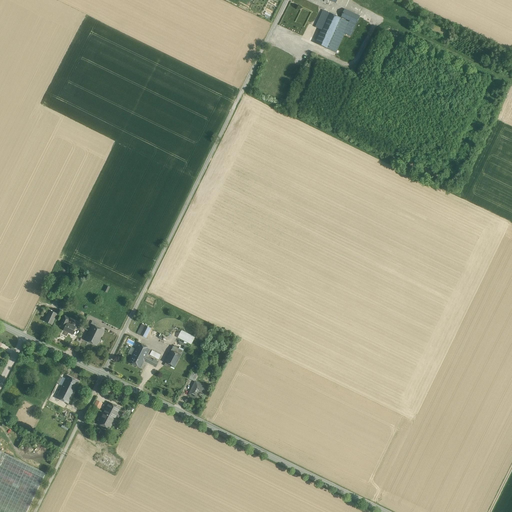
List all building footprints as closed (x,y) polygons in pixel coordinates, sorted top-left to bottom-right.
[(354,14),(344,9),(341,17),(350,21),(351,22),(354,14)] [(323,10),(315,27),(321,30),(329,13),(323,10)] [(321,30),(315,43),(327,48),(340,18),(329,13),(321,30)] [(349,22),(340,18),(327,48),(336,53),(344,33),(351,36),(356,24),(360,17),(360,16),(354,14),(351,22),(350,21),(349,22)] [(57,314),(50,311),(45,321),(52,324),(57,314)] [(70,319),(65,316),(60,326),(65,328),(64,330),(67,332),(68,332),(72,334),(76,327),(67,323),(70,319)] [(96,326),(92,324),(92,325),(85,340),(97,346),(104,330),(96,326)] [(150,328),(142,324),(137,333),(146,338),(150,328)] [(195,337),(181,330),(178,337),(191,344),(195,337)] [(150,349),(138,343),(135,348),(132,355),(128,362),(140,368),(144,360),(156,367),(159,362),(153,359),(153,360),(146,356),(150,349)] [(173,346),(165,362),(171,365),(175,367),(183,352),(173,346)] [(152,350),(150,355),(159,359),(161,355),(152,350)] [(79,381),(68,375),(67,378),(64,383),(57,398),(68,404),(79,381)] [(207,387),(195,382),(189,394),(196,398),(199,392),(204,394),(207,387)] [(87,395),(80,391),(76,399),(83,403),(87,395)] [(102,403),(96,400),(93,406),(99,409),(102,403)] [(121,408),(109,402),(97,424),(110,430),(121,408)] [(26,511),(46,473),(0,451),(0,511),(26,511)]
